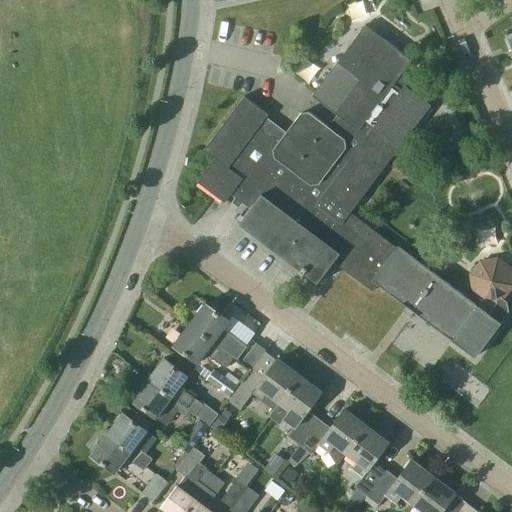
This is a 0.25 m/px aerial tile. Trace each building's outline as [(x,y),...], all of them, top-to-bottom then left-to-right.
[(366,24),(313,94),(338,113),(329,125),(310,111),(299,112),(284,132),(265,118),(268,114),(244,96),(203,150),(215,159),(197,182),(224,203),(231,194),(250,209),(239,224),(317,283),(333,262),(372,292),(378,284),(475,357),(506,316),(503,299),(511,287),(511,279),(510,268),(497,258),(480,260),(470,274),(472,290),(485,299),(479,307),(398,245),(396,248),(349,212),(431,105),(408,88),(413,81),(403,73),(413,60),(366,24)] [(478,177),(466,146),(449,152),(462,184),(478,177)] [(189,324),(230,355),(231,354),(234,356),(237,359),(247,347),(223,328),(229,320),(206,303),(189,324)] [(231,354),(230,355),(189,324),(174,345),(197,363),(204,353),(225,368),(234,356),(231,354)] [(251,370),(265,352),(265,351),(266,350),(255,342),(240,362),(251,370)] [(189,410),(195,415),(203,404),(179,387),(187,376),(164,358),(148,379),(189,410)] [(263,379),(251,370),(233,395),(228,401),(239,410),(244,404),(251,394),(262,402),(273,410),(279,403),(278,402),(299,375),(278,359),(277,361),(263,379)] [(237,386),(214,368),(206,379),(229,397),(237,386)] [(298,445),(318,420),(307,412),(322,392),(299,375),(278,402),(279,403),(291,412),(285,419),(295,427),(288,437),(298,445)] [(189,410),(148,379),(132,400),(156,418),(166,425),(177,410),(184,416),(189,410)] [(298,445),(306,450),(311,454),(319,444),(328,451),(337,465),(346,453),(367,426),(345,410),(331,429),(318,420),(298,445)] [(151,459),(144,454),(156,438),(123,413),(107,434),(147,464),(151,459)] [(227,419),(220,413),(211,426),(218,432),(227,419)] [(188,452),(209,425),(200,418),(179,445),(188,452)] [(355,487),(366,496),(385,470),(374,462),(389,442),(367,426),(346,453),(357,462),(352,469),(362,477),(355,487)] [(147,464),(107,434),(92,455),(115,472),(126,458),(143,471),(147,464)] [(207,436),(197,449),(207,457),(217,444),(207,436)] [(206,488),(215,476),(205,469),(198,463),(204,456),(192,447),(189,453),(176,470),(179,472),(184,476),(182,478),(177,485),(160,507),(166,511),(187,511),(197,500),(206,488)] [(275,454),(263,470),(273,478),(285,461),(275,454)] [(401,494),(413,504),(434,477),(411,460),(397,479),(385,470),(366,496),(363,500),(375,508),(385,495),(395,502),(401,494)] [(289,468),(281,478),(291,485),(298,475),(289,468)] [(168,482),(156,473),(142,492),(153,501),(168,482)] [(197,500),(187,511),(212,511),(207,507),(225,484),(215,476),(206,488),(197,500)] [(440,511),(455,493),(434,477),(413,504),(424,511),(440,511)] [(219,502),(231,511),(248,487),(237,478),(219,502)] [(248,487),(231,511),(232,511),(246,511),(259,495),(248,487)] [(312,511),(315,509),(305,502),(298,511),(312,511)]
